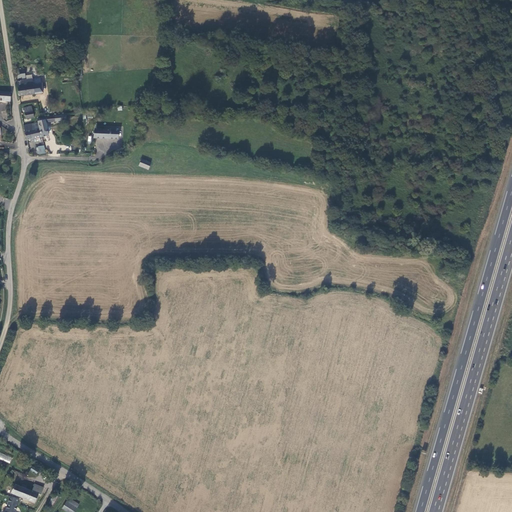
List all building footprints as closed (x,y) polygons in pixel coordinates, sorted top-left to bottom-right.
[(23,79),(25,79),(24,69),(16,70),(17,81),(23,80),(23,79)] [(41,83),(41,77),(32,78),(34,93),(51,91),(49,82),(41,83)] [(34,93),(32,78),(25,79),(23,79),(23,80),(17,81),(16,81),(16,85),(17,85),(18,95),(34,93)] [(10,91),(0,90),(0,100),(9,101),(10,91)] [(23,108),(25,118),(33,117),(31,106),(23,108)] [(44,120),(38,121),(38,123),(31,124),(32,129),(39,128),(41,137),(48,136),(44,120)] [(31,124),(23,125),(26,139),(41,137),(39,128),(32,129),(31,124)] [(94,137),(118,138),(118,129),(94,127),(94,137)] [(140,160),(137,166),(146,170),(149,164),(140,160)] [(0,459),(10,464),(12,458),(0,452),(0,459)] [(32,480),(28,489),(38,493),(40,494),(44,485),(32,480)] [(21,486),(14,483),(10,493),(7,503),(5,511),(15,511),(20,496),(35,502),(38,493),(28,489),(25,487),(27,484),(23,483),(21,486)] [(70,496),(62,508),(69,511),(73,511),(79,503),(72,499),(73,497),(70,496)]
